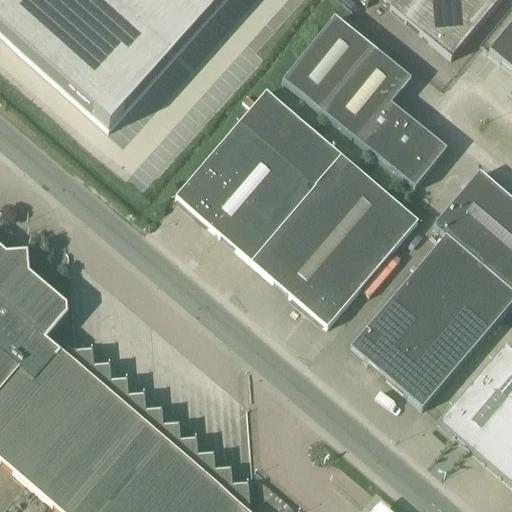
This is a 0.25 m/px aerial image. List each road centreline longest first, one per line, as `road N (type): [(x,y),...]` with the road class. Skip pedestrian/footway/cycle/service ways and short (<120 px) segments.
road 1 (unclassified): [(440,511),(0,133)]
road 2 (unclassified): [(511,124),(464,87),(441,114),(511,172)]
